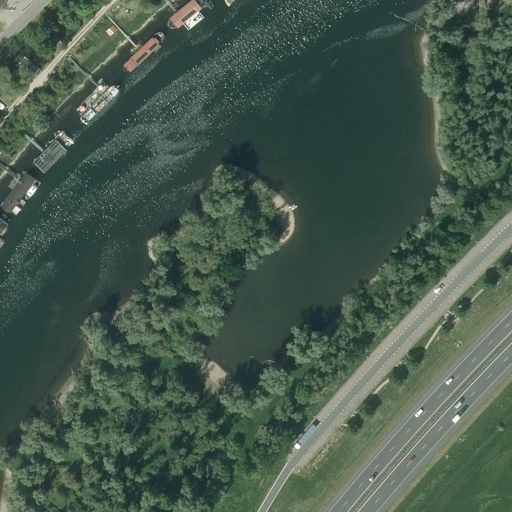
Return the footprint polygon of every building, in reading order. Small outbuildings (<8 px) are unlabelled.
[(100,3),(95,0),(93,0),(89,6),(96,11),(101,5),(100,3)] [(185,0),(159,23),(177,43),(211,12),(200,0),(185,0)] [(218,0),(225,9),(236,0),(218,0)] [(116,67),(127,78),(168,39),(157,28),(116,67)] [(61,47),(52,39),(47,45),(56,53),(61,47)] [(16,67),(31,79),(39,69),(24,57),(16,67)] [(119,91),(103,76),(69,114),(85,128),(119,91)] [(16,77),(4,91),(14,99),(25,85),(16,77)] [(33,156),(40,164),(69,140),(63,132),(33,156)] [(24,170),(0,203),(0,208),(15,219),(42,183),(24,170)] [(0,242),(13,225),(0,215),(0,242)]
